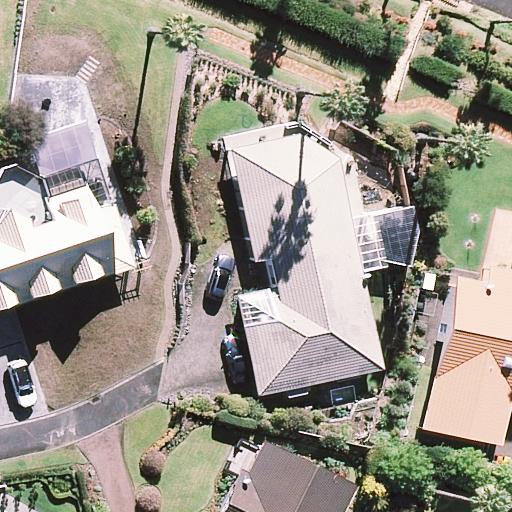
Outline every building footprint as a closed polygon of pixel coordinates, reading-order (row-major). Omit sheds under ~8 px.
[(96,124),(41,142),(2,155),(4,161),(0,162),(0,304),(127,263),(116,229),(128,225),(96,124)] [(374,367),(355,277),(421,263),(408,204),(361,214),(349,161),(341,163),(340,156),(292,132),(225,146),(249,259),(263,256),(269,285),(231,293),(252,393),(374,367)] [(511,274),(482,268),(480,281),(450,274),(417,426),(495,443),(506,392),(511,392),(511,274)] [(333,511),(348,481),(254,436),(233,482),(226,478),(210,511),(333,511)] [(29,511),(0,495),(0,511),(29,511)]
